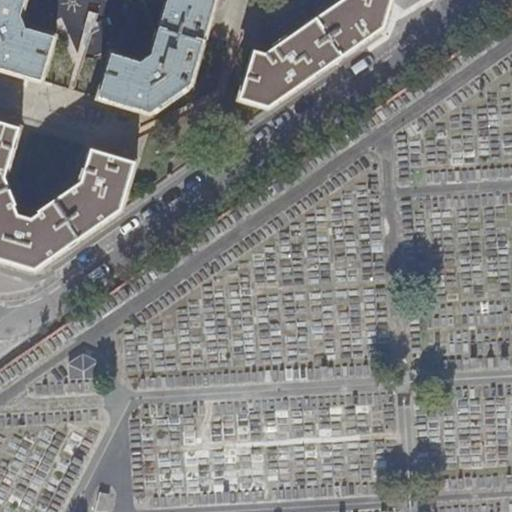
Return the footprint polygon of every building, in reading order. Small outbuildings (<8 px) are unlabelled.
[(0,0),(0,69),(42,82),(56,37),(27,28),(22,17),(26,0),(0,0)] [(99,98),(153,115),(194,87),(219,0),(170,0),(154,56),(143,62),(113,53),(99,98)] [(242,101),(270,110),(386,29),(393,0),(347,0),(348,0),(267,55),(257,52),(242,101)] [(0,261),(36,272),(123,212),(138,162),(91,149),(85,170),(83,169),(79,183),(38,211),(39,213),(30,219),(19,216),(16,206),(18,205),(7,178),(11,164),(12,165),(17,150),(16,149),(22,128),(0,121),(0,261)] [(69,368),(71,380),(98,378),(96,368),(82,360),(69,368)]
